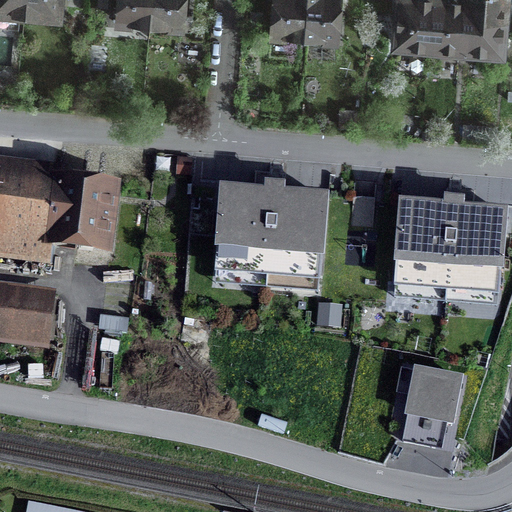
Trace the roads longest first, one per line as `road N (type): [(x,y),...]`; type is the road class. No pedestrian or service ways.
road 1 (residential): [(0,395),(183,425),(438,490),(480,492),(511,481)]
road 2 (residential): [(215,140),(511,165)]
road 3 (residential): [(0,122),(215,140)]
road 4 (residential): [(227,0),(215,140)]
